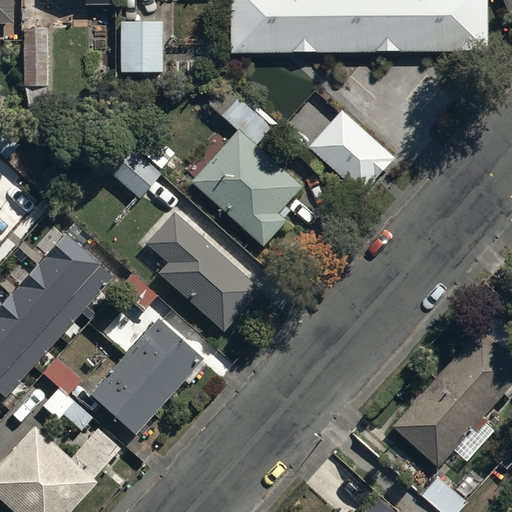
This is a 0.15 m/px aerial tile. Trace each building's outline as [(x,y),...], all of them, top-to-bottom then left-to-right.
[(0,0),(0,21),(12,22),(11,0),(0,0)] [(235,0),(236,48),(487,46),(486,0),(235,0)] [(162,72),(161,20),(121,20),(121,73),(162,72)] [(48,26),(27,26),(26,82),(47,82),(48,26)] [(397,157),(343,109),(311,144),(365,192),(397,157)] [(198,174),(193,179),(265,243),(289,216),(282,210),(305,184),(239,126),(198,174)] [(108,170),(139,196),(159,173),(129,147),(108,170)] [(0,190),(0,220),(14,203),(0,190)] [(260,287),(174,210),(145,242),(169,262),(160,272),(223,328),(260,287)] [(66,235),(0,308),(0,391),(7,397),(113,277),(66,235)] [(135,274),(122,287),(145,308),(157,295),(135,274)] [(89,393),(134,435),(206,358),(160,316),(89,393)] [(391,436),(436,476),(511,393),(511,367),(479,338),(391,436)] [(58,357),(44,372),(66,393),(80,378),(58,357)] [(75,402),(65,413),(81,428),(91,417),(75,402)] [(0,459),(0,499),(13,511),(69,511),(97,483),(93,478),(121,448),(99,427),(71,457),(35,423),(0,459)] [(421,502),(432,511),(462,511),(434,487),(421,502)] [(392,511),(377,498),(364,511),(392,511)]
